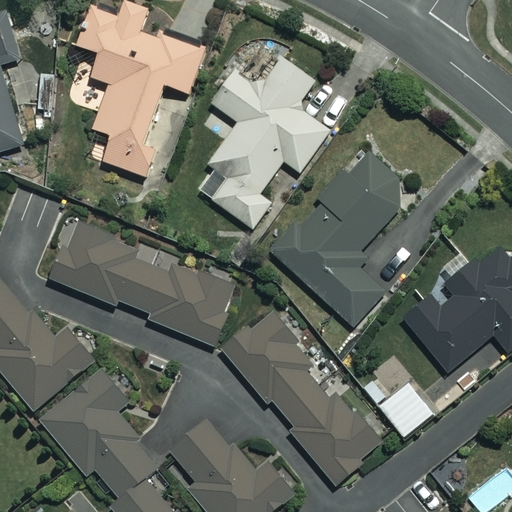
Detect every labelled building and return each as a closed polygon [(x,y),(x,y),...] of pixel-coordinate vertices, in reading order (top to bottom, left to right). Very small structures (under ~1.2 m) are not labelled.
[(147,8),(125,0),(121,0),(117,15),(88,4),(74,43),(98,52),(90,76),(109,83),(93,128),(112,134),(102,161),(147,177),(164,130),(150,125),(165,84),(189,93),(205,49),(141,26),(147,8)] [(0,151),(20,146),(0,65),(0,63),(19,59),(7,11),(0,13),(0,151)] [(314,81),(254,39),(211,102),(239,122),(209,165),(227,177),(211,200),(254,229),(272,203),(259,194),(282,160),(300,172),(328,130),(296,108),(314,81)] [(414,193),(369,151),(274,252),(353,327),(385,292),(351,260),(414,193)] [(138,247),(70,218),(46,276),(115,305),(118,299),(150,313),(148,318),(213,345),(237,288),(176,262),(172,270),(135,255),(138,247)] [(511,237),(476,265),(472,259),(402,316),(447,372),(494,335),(510,355),(511,353),(511,237)] [(0,373),(34,414),(98,360),(63,318),(48,331),(0,273),(0,373)] [(312,362),(264,309),(220,349),(292,428),(289,431),(335,483),(382,441),(341,394),(332,401),(304,369),(312,362)] [(163,464),(118,411),(131,400),(98,360),(34,414),(89,479),(96,473),(117,497),(108,504),(114,511),(178,511),(149,477),(163,464)] [(433,414),(408,382),(379,405),(404,437),(433,414)] [(168,443),(196,483),(188,489),(203,511),(278,511),(300,497),(273,458),(255,470),(214,411),(168,443)]
